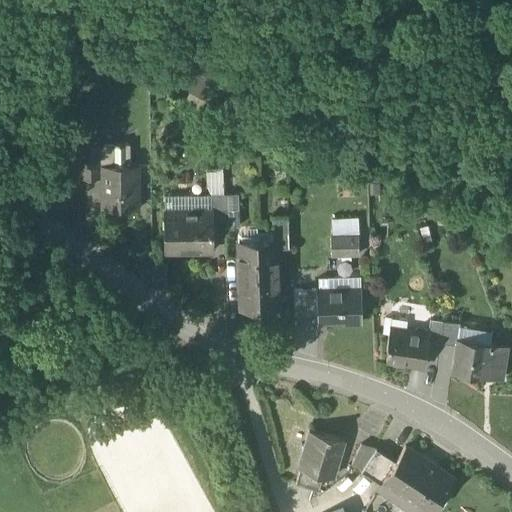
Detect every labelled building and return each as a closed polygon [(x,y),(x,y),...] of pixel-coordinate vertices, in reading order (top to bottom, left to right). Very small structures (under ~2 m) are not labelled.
[(103,143),(79,143),(79,177),(103,177),(103,164),(103,143)] [(125,143),(114,143),(103,143),(103,164),(103,177),(103,208),(138,208),(138,164),(130,164),(130,143),(125,143)] [(225,221),(224,193),(211,193),(211,195),(212,211),(213,211),(213,221),(225,221)] [(238,193),(224,193),(225,221),(225,226),(240,226),(238,193)] [(211,195),(165,196),(165,211),(164,211),(164,251),(214,251),(213,221),(213,211),(212,211),(211,195)] [(288,216),(272,216),(273,240),(277,240),(277,248),(289,248),(288,216)] [(332,231),(360,230),(359,216),(331,217),(332,231)] [(238,237),(261,236),(260,226),(237,227),(238,237)] [(358,238),(331,239),(331,257),(355,256),(358,256),(358,238)] [(273,240),(238,242),(240,303),(247,303),(247,307),(271,306),(271,302),(279,302),(277,248),(277,240),(273,240)] [(355,256),(331,257),(332,268),(356,268),(355,256)] [(359,279),(329,280),(330,290),(317,290),(318,322),(343,321),(343,324),(361,323),(360,289),(359,279)] [(471,317),(463,316),(461,324),(459,338),(467,339),(468,333),(471,317)] [(443,321),(432,319),(430,333),(429,339),(440,341),(443,321)] [(461,324),(443,321),(440,341),(457,344),(459,338),(461,324)] [(430,333),(391,328),(389,347),(390,347),(388,361),(426,365),(429,339),(430,333)] [(493,333),(481,331),(481,335),(480,342),(492,344),(493,333)] [(481,335),(468,333),(467,339),(459,338),(457,344),(452,372),(503,381),(509,347),(492,344),(480,342),(481,335)] [(343,440),(310,431),(300,468),(301,468),(297,483),(319,489),(324,474),(333,477),(343,440)] [(361,445),(351,465),(361,469),(375,448),(361,445)] [(430,511),(453,478),(405,447),(396,461),(381,483),(379,487),(397,499),(401,494),(428,511),(430,511)] [(361,469),(360,470),(372,477),(386,455),(375,448),(361,469)] [(386,455),(372,477),(381,483),(396,461),(386,455)]
